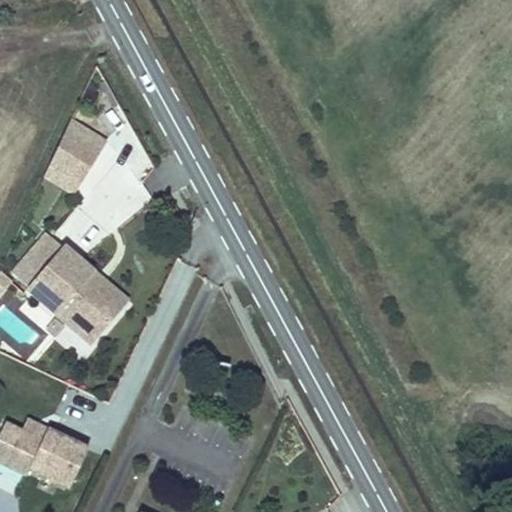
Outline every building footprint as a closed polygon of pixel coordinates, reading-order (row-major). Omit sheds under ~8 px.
[(108,142),(72,118),(67,128),(102,151),(108,142)] [(102,151),(67,128),(50,164),(80,184),(102,151)] [(80,184),(50,164),(45,173),(74,193),(80,184)] [(108,233),(153,199),(131,169),(82,206),(91,217),(95,215),(108,233)] [(29,290),(64,248),(45,232),(10,274),(29,290)] [(97,271),(66,245),(64,248),(29,290),(59,314),(68,322),(94,344),(124,308),(89,279),(97,271)] [(0,291),(10,279),(0,271),(0,291)] [(132,299),(97,271),(89,279),(124,308),(132,299)] [(68,322),(59,314),(46,329),(55,337),(68,322)] [(29,417),(24,427),(44,437),(50,427),(29,417)] [(44,437),(7,420),(0,434),(0,460),(28,474),(32,468),(71,487),(91,447),(50,427),(44,437)]
